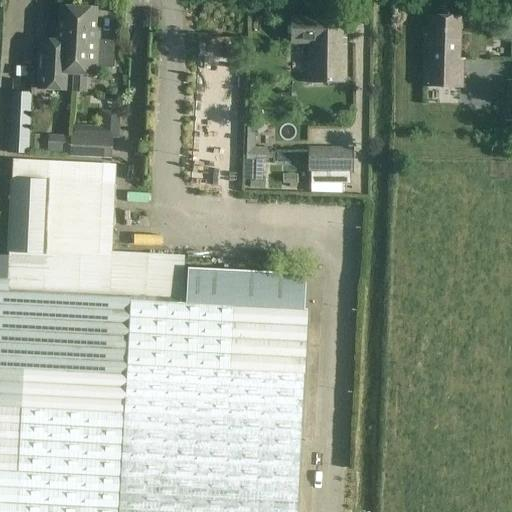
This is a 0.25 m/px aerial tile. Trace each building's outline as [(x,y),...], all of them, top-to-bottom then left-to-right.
[(74,76),(78,7),(60,6),(59,27),(55,27),(54,42),(40,41),(37,90),(64,92),(65,76),(72,76),(74,76)] [(95,77),(96,76),(98,29),(94,29),(95,8),(78,7),(74,76),(72,76),(71,92),(86,93),(87,77),(95,77)] [(345,83),(345,16),(316,16),(290,16),(290,45),(306,45),(306,83),(345,83)] [(462,88),(463,59),(460,59),(461,18),(428,17),(428,35),(423,35),(422,87),(462,88)] [(31,93),(11,92),(8,153),(28,154),(31,93)] [(110,159),(111,140),(71,137),(70,157),(110,159)] [(311,146),(311,166),(327,165),(327,177),(351,176),(350,144),(311,146)] [(116,165),(15,160),(10,279),(0,278),(0,511),(117,511),(119,487),(297,495),(305,306),(182,300),(184,256),(112,252),(116,165)]
